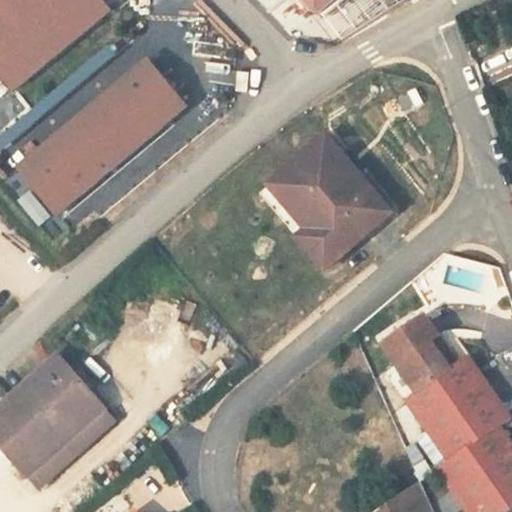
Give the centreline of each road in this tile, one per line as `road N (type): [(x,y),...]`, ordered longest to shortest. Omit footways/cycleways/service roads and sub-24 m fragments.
road 1 (unclassified): [(435,12),(307,81),(0,352)]
road 2 (residential): [(225,511),(224,436),(252,391),(500,197)]
road 3 (residential): [(435,12),(500,197)]
